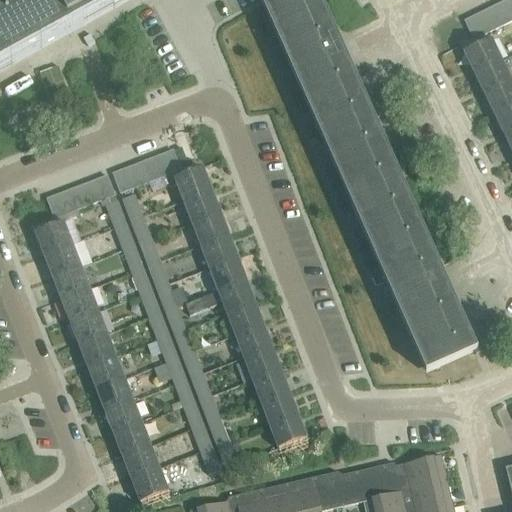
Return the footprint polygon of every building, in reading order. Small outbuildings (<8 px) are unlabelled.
[(23,0),(0,13),(0,68),(124,0),(23,0)] [(321,132),(429,374),(473,354),(316,0),(273,0),(264,4),(321,132)] [(511,0),(508,0),(502,3),(511,22),(511,0)] [(493,8),(503,28),(511,23),(511,22),(502,3),(493,8)] [(483,13),(493,33),(503,28),(493,8),(483,13)] [(474,17),(484,38),(493,33),(483,13),(474,17)] [(474,17),(464,23),(474,43),(484,38),(474,17)] [(476,48),(463,54),(474,77),(502,62),(491,40),(476,48)] [(511,84),(511,82),(502,62),(474,77),(485,98),(511,84)] [(511,84),(485,98),(495,119),(511,110),(511,84)] [(511,110),(495,119),(505,141),(511,137),(511,110)] [(173,151),(162,156),(170,176),(180,172),(173,151)] [(152,159),(160,180),(170,176),(162,156),(152,159)] [(142,163),(150,183),(160,180),(152,159),(142,163)] [(133,167),(140,187),(150,183),(142,163),(133,167)] [(123,171),(130,191),(140,187),(133,167),(123,171)] [(174,180),(183,204),(212,193),(203,169),(182,177),(174,180)] [(112,175),(120,195),(130,191),(123,171),(112,175)] [(96,181),(103,201),(114,197),(107,177),(96,181)] [(86,185),(94,205),(103,201),(96,181),(86,185)] [(76,189),(84,209),(94,205),(86,185),(76,189)] [(66,193),(74,213),(84,209),(76,189),(66,193)] [(56,196),(64,217),(74,213),(66,193),(56,196)] [(183,204),(191,226),(220,215),(212,193),(183,204)] [(46,200),(53,221),(64,217),(56,196),(46,200)] [(116,203),(104,208),(111,224),(123,220),(116,203)] [(125,207),(132,224),(143,220),(136,203),(125,207)] [(191,226),(200,248),(229,237),(220,215),(191,226)] [(34,235),(43,259),(72,248),(63,224),(55,227),(34,235)] [(134,230),(140,246),(151,242),(145,225),(134,230)] [(131,243),(125,227),(114,231),(120,248),(131,243)] [(200,248),(208,271),(237,260),(229,237),(200,248)] [(81,270),(72,248),(43,259),(52,281),(81,270)] [(142,252),(149,269),(160,264),(153,248),(142,252)] [(134,249),(122,253),(129,270),(140,266),(134,249)] [(208,271),(217,293),(246,282),(237,260),(208,271)] [(90,292),(81,270),(52,281),(61,303),(90,292)] [(151,274),(157,291),(168,287),(162,270),(151,274)] [(142,271),(131,275),(138,292),(148,288),(142,271)] [(217,293),(225,316),(254,305),(246,282),(217,293)] [(90,292),(61,303),(70,326),(98,315),(90,292)] [(159,296),(166,313),(177,309),(170,292),(159,296)] [(151,293),(140,297),(146,314),(157,310),(151,293)] [(225,316),(234,338),(263,327),(254,305),(225,316)] [(168,318),(174,335),(185,331),(179,314),(168,318)] [(98,315),(70,326),(78,348),(107,337),(98,315)] [(159,316),(148,320),(155,336),(166,332),(159,316)] [(234,338),(243,360),(271,349),(263,327),(234,338)] [(176,341),(183,358),(194,353),(187,336),(176,341)] [(78,348),(87,370),(116,359),(107,337),(78,348)] [(168,338),(157,342),(163,359),(174,355),(168,338)] [(243,360),(251,383),(280,372),(271,349),(243,360)] [(87,370),(95,393),(124,382),(116,359),(87,370)] [(185,363),(191,380),(202,375),(196,359),(185,363)] [(176,360),(165,364),(172,381),(183,377),(176,360)] [(251,383),(260,405),(288,394),(280,372),(251,383)] [(193,385),(200,402),(211,398),(204,381),(193,385)] [(95,393),(104,415),(133,404),(124,382),(95,393)] [(185,382),(174,386),(180,403),(191,399),(185,382)] [(260,405),(268,428),(297,417),(288,394),(260,405)] [(202,407),(208,424),(219,420),(213,403),(202,407)] [(104,415),(113,437),(142,426),(133,404),(104,415)] [(193,404),(182,409),(189,425),(200,421),(193,404)] [(268,428),(277,451),(306,440),(297,417),(268,428)] [(210,429),(217,446),(228,442),(222,425),(210,429)] [(142,426),(113,437),(122,460),(150,449),(142,426)] [(202,427),(191,431),(197,448),(208,443),(202,427)] [(219,453),(226,470),(237,465),(230,448),(219,453)] [(150,449),(122,460),(130,482),(159,471),(150,449)] [(210,449),(200,453),(206,470),(217,466),(210,449)] [(452,511),(440,459),(403,467),(404,470),(395,472),(394,466),(343,478),(338,475),(229,501),(226,505),(197,511),(452,511)] [(159,471),(130,482),(140,506),(168,494),(159,471)]
